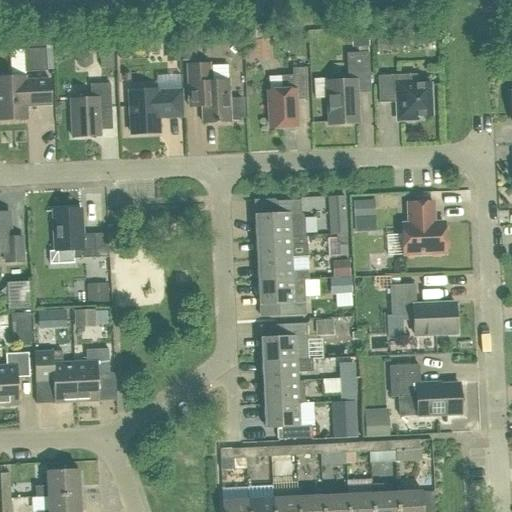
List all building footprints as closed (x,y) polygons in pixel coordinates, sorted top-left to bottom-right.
[(357,32),(358,46),(367,45),(366,32),(357,32)] [(259,41),(247,42),(248,59),(254,60),(254,52),(260,52),(259,41)] [(25,73),(46,72),(45,51),(24,52),(25,73)] [(101,68),(113,67),(112,51),(100,51),(101,68)] [(328,125),(358,124),(356,84),(370,83),(368,53),(347,54),(348,81),(326,82),(328,125)] [(231,122),(231,118),(244,118),(243,100),(230,100),(229,82),(210,83),(210,65),(187,66),(188,90),(188,108),(201,107),(202,124),(231,122)] [(269,92),(270,128),(296,127),(295,101),(306,100),(305,69),(292,69),(292,77),(281,78),(282,92),(269,92)] [(415,86),(415,75),(377,76),(379,104),(400,103),(401,122),(417,121),(416,116),(431,115),(430,85),(415,86)] [(25,81),(25,77),(0,78),(0,120),(27,120),(26,107),(51,106),(49,80),(25,81)] [(72,138),(100,136),(99,109),(111,108),(110,84),(90,85),(91,99),(70,100),(72,138)] [(157,93),(157,90),(129,92),(131,135),(159,133),(158,118),(182,117),(180,91),(157,93)] [(369,198),(348,199),(350,231),(371,230),(369,198)] [(275,214),(254,215),(255,239),(306,236),(302,236),(300,201),(274,202),(275,214)] [(433,223),(433,203),(407,204),(408,224),(402,225),(404,255),(444,253),(443,223),(433,223)] [(82,235),(81,210),(53,211),(55,251),(49,251),(49,265),(74,264),(73,259),(96,258),(95,234),(82,235)] [(10,237),(9,213),(0,213),(0,252),(3,252),(4,261),(23,260),(22,237),(10,237)] [(346,234),(345,216),(330,217),(331,235),(333,235),(336,235),(343,234),(346,234)] [(345,256),(343,234),(336,235),(333,235),(334,243),(336,243),(337,256),(345,256)] [(291,245),(307,244),(306,236),(255,239),(256,260),(291,259),(291,245)] [(257,282),(304,280),(308,279),(308,271),(292,272),(291,259),(256,260),(257,282)] [(331,278),(347,278),(346,260),(330,261),(331,278)] [(349,278),(347,278),(331,278),(331,295),(350,294),(349,278)] [(304,280),(257,282),(258,306),(279,305),(280,317),(306,316),(304,280)] [(29,308),(28,282),(8,284),(9,310),(29,308)] [(108,303),(108,284),(87,285),(87,304),(108,303)] [(414,336),(456,334),(455,304),(415,306),(414,285),(390,286),(391,317),(413,316),(414,336)] [(33,325),(61,326),(61,309),(33,308),(33,325)] [(73,311),(73,323),(93,322),(93,310),(73,311)] [(10,343),(28,343),(27,313),(9,314),(10,343)] [(316,337),(333,336),(332,320),(315,321),(316,337)] [(261,362),(308,360),(306,324),(280,325),(281,337),(260,338),(261,362)] [(74,363),(76,403),(98,401),(97,374),(109,373),(108,349),(85,350),(86,362),(74,363)] [(54,404),(76,403),(74,363),(62,363),(62,352),(39,353),(34,353),(35,377),(40,377),(52,376),(54,404)] [(0,366),(0,406),(19,405),(17,378),(29,377),(28,353),(5,355),(6,366),(0,366)] [(262,384),(297,382),(297,371),(307,371),(312,365),(312,359),(308,360),(261,362),(262,384)] [(338,380),(350,379),(349,365),(338,365),(338,380)] [(419,386),(418,366),(389,367),(391,397),(416,396),(417,416),(460,414),(458,384),(419,386)] [(350,379),(338,380),(339,393),(351,392),(350,379)] [(263,405),(298,403),(304,403),(303,381),(297,382),(262,384),(263,405)] [(332,402),(334,439),(356,438),(355,400),(332,402)] [(300,427),(298,403),(263,405),(264,429),(277,428),(278,440),(312,439),(311,426),(300,427)] [(362,436),(385,435),(385,409),(361,410),(362,436)] [(399,451),(418,450),(417,440),(398,441),(399,451)] [(374,452),(394,451),(393,441),(373,442),(374,452)] [(344,444),(344,453),(364,452),(364,443),(344,444)] [(319,454),(344,453),(344,444),(319,445),(319,454)] [(299,455),(319,454),(319,445),(299,446),(299,455)] [(269,447),(270,457),(290,456),(289,446),(269,447)] [(250,458),(270,457),(269,447),(249,448),(250,458)] [(219,470),(232,469),(232,459),(240,458),(240,449),(218,450),(219,470)] [(47,497),(79,495),(78,470),(45,472),(46,486),(32,487),(32,498),(47,497)] [(0,492),(9,492),(8,473),(0,473),(0,492)] [(396,511),(395,492),(382,493),(382,485),(370,486),(371,494),(371,511),(396,511)] [(395,492),(396,511),(432,511),(432,492),(420,492),(420,491),(395,492)] [(346,511),(371,511),(371,494),(346,495),(346,511)] [(33,511),(79,511),(79,495),(47,497),(47,510),(34,511),(33,511)] [(321,511),(346,511),(346,495),(321,496),(321,511)] [(297,511),(321,511),(321,496),(296,497),(297,511)] [(272,511),(297,511),(296,497),(272,498),(272,511)] [(0,511),(10,511),(9,498),(0,499),(0,511)] [(247,511),(272,511),(272,498),(247,500),(247,511)] [(221,511),(247,511),(247,500),(221,501),(221,511)]
